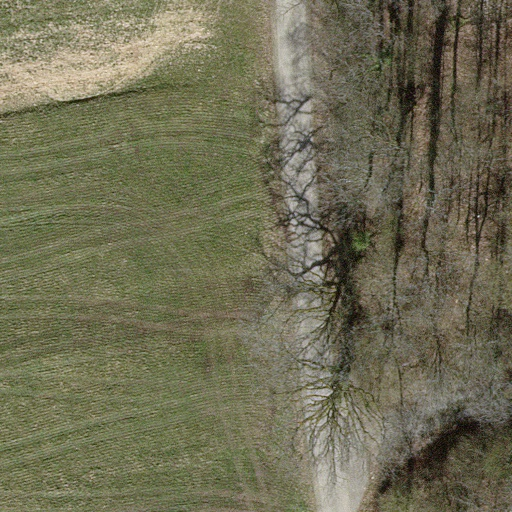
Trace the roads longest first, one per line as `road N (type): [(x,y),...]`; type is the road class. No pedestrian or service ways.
road 1 (track): [(337,511),(326,440),(304,0)]
road 2 (track): [(326,440),(511,371)]
